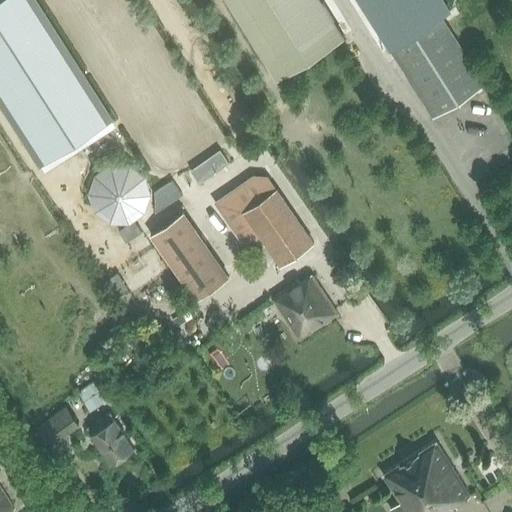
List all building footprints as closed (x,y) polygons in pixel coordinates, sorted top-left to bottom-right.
[(0,0),(0,101),(37,162),(109,118),(36,0),(0,0)] [(223,0),(272,80),(341,37),(318,0),(223,0)] [(359,0),(391,49),(443,16),(450,11),(442,0),(359,0)] [(486,84),(443,16),(391,49),(433,117),(486,84)] [(229,162),(220,149),(210,156),(219,169),(229,162)] [(276,188),(270,179),(256,177),(261,185),(228,208),(250,241),(260,234),(243,211),(276,188)] [(276,188),(243,211),(260,234),(281,266),(314,244),(276,188)] [(229,276),(184,211),(151,234),(197,299),(229,276)] [(139,277),(137,274),(147,269),(140,255),(117,266),(126,283),(139,277)] [(285,293),(275,301),(300,338),(337,313),(310,272),(283,290),(285,293)] [(78,391),(92,411),(107,401),(93,381),(78,391)] [(80,424),(67,405),(37,427),(50,445),(80,424)] [(110,464),(135,448),(111,412),(87,428),(110,464)] [(385,476),(407,511),(455,511),(459,510),(457,507),(472,498),(438,443),(385,476)] [(482,477),(500,466),(491,452),(473,463),(482,477)] [(0,511),(4,511),(14,507),(0,484),(0,511)]
